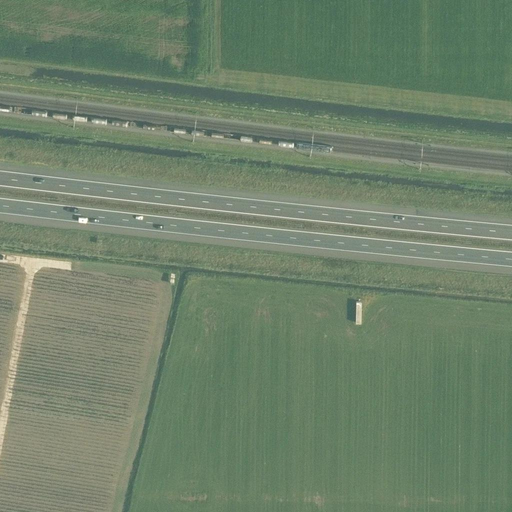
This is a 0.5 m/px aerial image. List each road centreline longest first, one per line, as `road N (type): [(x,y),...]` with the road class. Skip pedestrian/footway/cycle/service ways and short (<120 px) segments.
road 1 (motorway): [(511,232),(0,180)]
road 2 (motorway): [(0,205),(511,256)]
